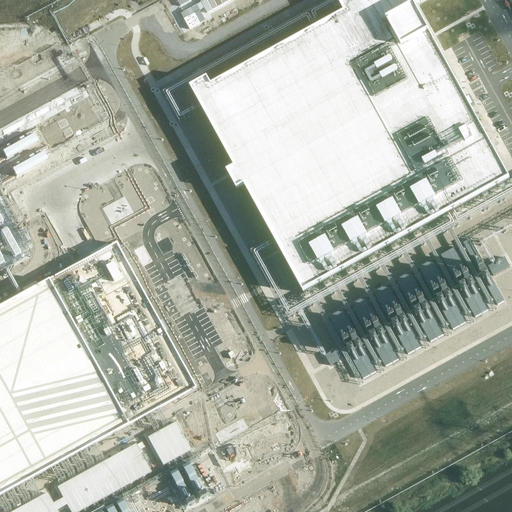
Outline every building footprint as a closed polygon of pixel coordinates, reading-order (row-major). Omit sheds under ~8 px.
[(209,79),(191,89),(235,169),(228,173),(228,174),(230,176),(238,191),(245,187),(280,249),(281,252),(304,293),(510,180),(471,108),(475,105),(475,104),(470,107),(465,98),(441,53),(416,8),(415,7),(411,0),(352,0),(341,6),(345,14),(213,87),(209,79)] [(471,240),(464,244),(480,272),(486,269),(471,240)] [(456,248),(441,256),(457,285),(471,277),(456,248)] [(505,258),(489,267),(494,276),(510,267),(505,258)] [(433,260),(419,268),(435,297),(449,289),(433,260)] [(411,273),(397,281),(412,309),(427,302),(411,273)] [(489,273),(482,277),(498,306),(505,302),(489,273)] [(474,281),(460,289),(476,318),(490,310),(474,281)] [(388,285),(374,293),(390,322),(404,314),(388,285)] [(451,294),(437,301),(453,330),(467,323),(451,294)] [(366,297),(352,305),(368,334),(382,326),(366,297)] [(429,306),(415,314),(431,343),(445,335),(429,306)] [(343,310),(329,318),(345,346),(359,339),(343,310)] [(407,318),(392,326),(408,355),(422,347),(407,318)] [(384,331),(370,338),(386,367),(400,360),(384,331)] [(348,351),(363,380),(378,372),(362,343),(348,351)] [(339,349),(326,357),(331,366),(344,359),(339,349)] [(178,380),(184,390),(193,385),(187,375),(178,380)] [(221,421),(230,416),(225,406),(216,411),(221,421)] [(247,442),(257,438),(252,426),(242,430),(247,442)] [(209,446),(220,467),(233,461),(222,439),(209,446)]
